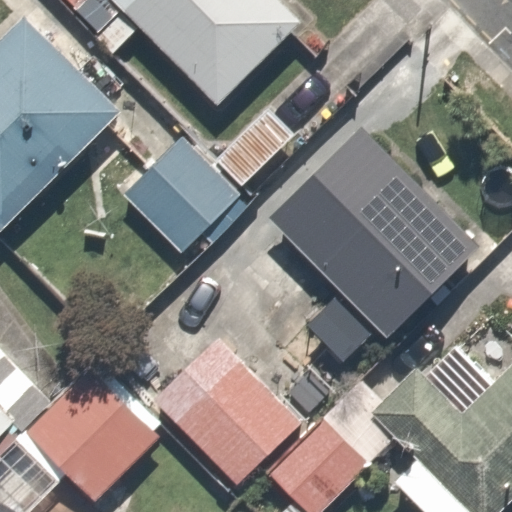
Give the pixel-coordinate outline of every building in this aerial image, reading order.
[(290,0),(122,0),(217,96),(303,12),(290,0)] [(0,35),(0,216),(122,97),(31,5),(0,35)] [(361,117),(267,208),(385,330),(479,239),(361,117)] [(172,127),(116,187),(180,248),(237,189),(172,127)] [(226,335),(164,399),(248,480),(266,461),(310,416),(226,335)] [(173,428),(103,354),(54,398),(0,338),(0,511),(27,511),(68,474),(95,502),(173,428)] [(310,416),(266,461),(318,511),(319,511),(363,468),(310,416)] [(417,449),(394,474),(434,511),(466,511),(475,504),(417,449)]
